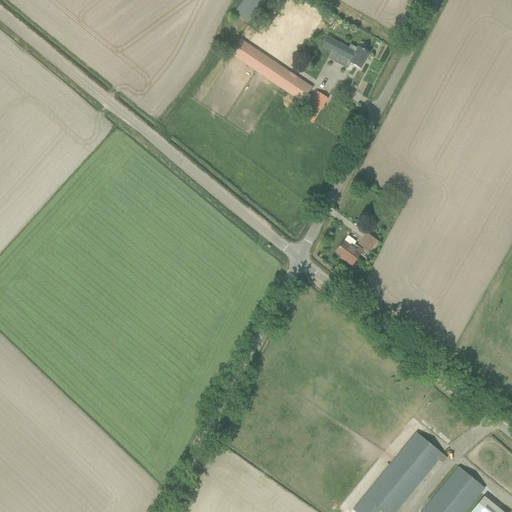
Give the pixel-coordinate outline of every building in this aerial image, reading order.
[(250,22),(267,0),(245,0),(237,11),(250,22)] [(369,52),(360,48),(358,47),(357,48),(351,45),(349,47),(327,36),(322,46),(350,61),(350,63),(351,64),(360,68),(369,52)] [(231,55),(300,103),(311,87),(240,41),(231,55)] [(300,116),(303,118),(311,123),(327,97),(316,91),(300,116)] [(386,203),(380,207),(387,216),(393,212),(386,203)] [(359,244),(369,252),(377,241),(367,234),(359,244)] [(343,241),(335,251),(345,259),(344,260),(351,266),(357,258),(363,251),(357,246),(354,244),(355,242),(347,236),(343,241)] [(391,511),(437,457),(443,462),(447,458),(416,433),(353,510),(355,511),(378,511),(380,510),(382,511),(391,511)] [(458,467),(421,511),(464,511),(484,488),(458,467)] [(506,511),(484,494),(469,511),(506,511)]
